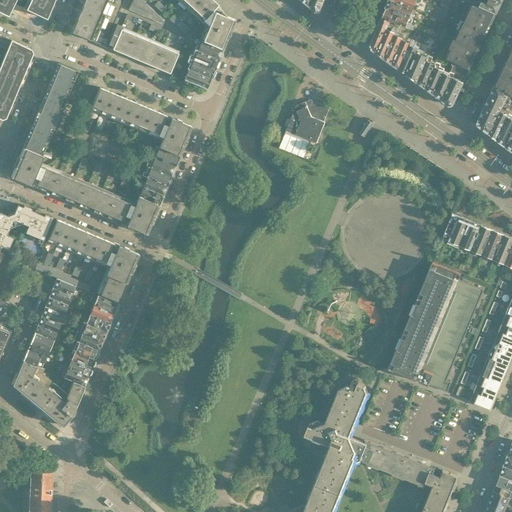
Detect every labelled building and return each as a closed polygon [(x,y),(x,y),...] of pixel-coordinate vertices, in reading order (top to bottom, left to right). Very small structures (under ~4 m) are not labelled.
[(0,0),(0,12),(8,16),(15,0),(0,0)] [(47,19),(54,1),(50,0),(29,0),(26,9),(47,19)] [(94,42),(111,0),(83,0),(81,5),(82,5),(80,10),(79,9),(76,18),(77,18),(71,31),(71,32),(72,32),(72,33),(94,42)] [(163,20),(140,0),(133,0),(132,2),(128,10),(161,23),(163,20)] [(180,0),(206,23),(199,40),(222,50),(235,20),(214,11),(214,12),(213,10),(218,5),(212,0),(180,0)] [(320,10),(324,0),(311,0),(309,5),(317,11),(320,10)] [(417,10),(392,0),(388,0),(386,8),(413,19),(415,15),(417,10)] [(420,1),(417,0),(392,0),(417,10),(418,5),(420,1)] [(495,15),(502,2),(498,0),(489,0),(488,4),(483,1),(479,8),(495,15)] [(165,8),(157,1),(154,5),(161,12),(165,8)] [(483,41),(495,15),(479,8),(474,5),(462,30),(483,41)] [(413,19),(386,8),(382,17),(391,21),(405,27),(408,22),(411,23),(413,19)] [(188,29),(180,22),(172,15),(169,19),(184,33),(188,29)] [(377,52),(387,28),(388,29),(391,21),(382,17),(371,45),(372,49),(377,52)] [(158,33),(160,28),(150,24),(148,29),(158,33)] [(178,53),(163,47),(120,29),(120,30),(115,28),(108,44),(113,46),(112,49),(169,73),(178,53)] [(385,58),(397,29),(394,28),(392,31),(388,29),(387,28),(377,52),(385,58)] [(393,64),(402,40),(403,38),(399,36),(401,31),(397,29),(385,58),(393,64)] [(470,67),(483,41),(462,30),(449,57),(454,59),(470,67)] [(6,50),(10,39),(0,34),(0,46),(1,47),(6,50)] [(400,69),(413,40),(409,38),(407,42),(402,40),(393,64),(400,69)] [(5,117),(30,58),(32,53),(31,49),(10,39),(6,50),(0,63),(0,118),(1,119),(5,117)] [(222,50),(199,40),(196,39),(194,43),(199,45),(197,50),(218,59),(222,50)] [(408,75),(419,50),(420,49),(415,47),(417,42),(413,40),(400,69),(408,75)] [(511,49),(500,74),(511,82),(511,49)] [(214,69),(218,59),(197,50),(195,56),(190,54),(188,58),(214,69)] [(418,82),(429,55),(425,54),(425,53),(419,50),(408,75),(418,82)] [(426,88),(435,65),(431,63),(433,57),(429,55),(418,82),(426,88)] [(214,69),(188,58),(186,62),(189,63),(187,68),(188,69),(211,78),(211,76),(213,75),(215,72),(214,70),(214,69)] [(464,81),(470,67),(454,59),(451,65),(452,66),(450,69),(455,71),(453,76),(464,81)] [(435,94),(445,70),(439,68),(441,63),(437,62),(435,65),(426,88),(435,94)] [(73,81),(77,72),(58,63),(54,73),(73,81)] [(206,89),(211,78),(188,69),(184,79),(206,89)] [(443,100),(453,76),(455,71),(450,69),(449,72),(445,70),(435,94),(443,100)] [(66,98),(73,81),(54,73),(47,90),(66,98)] [(511,82),(500,74),(495,85),(509,93),(511,94),(511,82)] [(453,103),(464,81),(453,76),(443,100),(449,104),(453,103)] [(503,105),(509,93),(495,85),(489,97),(503,105)] [(91,108),(99,89),(94,87),(85,109),(90,111),(91,108)] [(181,122),(181,121),(177,119),(176,120),(99,87),(99,89),(91,108),(158,136),(158,135),(163,137),(158,147),(155,145),(155,146),(156,146),(179,156),(183,145),(180,143),(183,135),(187,136),(191,126),(181,122)] [(59,116),(66,98),(47,90),(39,107),(59,116)] [(496,138),(511,104),(511,94),(509,93),(503,105),(497,117),(489,133),(496,138)] [(497,117),(503,105),(489,97),(484,108),(497,117)] [(324,121),(330,107),(310,99),(296,106),(288,124),(293,126),(295,130),(297,131),(296,134),(317,143),(325,122),(324,121)] [(505,145),(511,130),(511,104),(496,138),(505,145)] [(56,130),(61,117),(59,116),(39,107),(33,121),(53,129),(56,130)] [(489,133),(497,117),(484,108),(477,121),(478,125),(489,133)] [(364,137),(374,123),(368,119),(359,133),(364,137)] [(46,146),(53,129),(33,121),(26,138),(46,146)] [(42,156),(46,146),(26,138),(22,147),(42,156)] [(137,164),(145,145),(138,143),(130,161),(137,164)] [(175,166),(179,156),(156,146),(153,152),(151,151),(149,155),(154,157),(175,166)] [(78,205),(86,185),(44,167),(43,168),(39,166),(43,156),(42,156),(22,147),(18,158),(22,159),(18,168),(15,166),(10,177),(21,181),(20,182),(25,184),(25,183),(78,205)] [(171,176),(175,166),(154,157),(152,163),(147,161),(145,165),(147,166),(171,176)] [(127,187),(135,168),(128,165),(120,184),(127,187)] [(167,185),(171,176),(147,166),(145,171),(143,171),(141,175),(146,177),(167,185)] [(163,195),(167,185),(146,177),(144,182),(139,180),(137,184),(163,195)] [(163,195),(137,184),(136,188),(141,190),(138,196),(159,204),(163,195)] [(130,203),(100,190),(86,185),(78,205),(131,228),(135,230),(136,229),(146,234),(151,224),(147,222),(150,214),(154,215),(159,204),(138,196),(134,206),(130,204),(130,203)] [(43,240),(52,217),(44,214),(44,216),(40,214),(41,212),(39,210),(37,209),(35,210),(34,212),(30,210),(31,208),(23,205),(23,207),(17,205),(14,213),(11,214),(13,220),(14,220),(28,225),(25,232),(43,240)] [(13,237),(6,234),(12,221),(13,220),(11,214),(7,216),(0,212),(0,248),(1,246),(8,249),(13,237)] [(460,245),(470,220),(453,213),(443,238),(460,245)] [(118,302),(130,273),(131,273),(127,271),(130,263),(134,264),(139,254),(128,249),(128,248),(124,246),(123,247),(56,219),(47,239),(105,264),(105,263),(110,264),(98,293),(118,302)] [(471,250),(472,249),(482,225),(470,220),(460,245),(471,250)] [(483,254),(493,230),(482,225),(472,249),(483,254)] [(494,258),(505,234),(493,230),(483,254),(491,256),(494,258)] [(505,263),(511,247),(511,237),(505,234),(494,258),(505,263)] [(48,264),(52,255),(48,253),(44,262),(48,264)] [(60,269),(64,260),(59,258),(55,267),(60,269)] [(484,290),(459,279),(455,278),(456,275),(457,273),(460,275),(461,274),(432,262),(389,368),(447,392),(447,391),(451,381),(447,379),(484,290)] [(90,286),(38,264),(37,264),(35,268),(88,291),(90,286)] [(77,276),(81,267),(76,265),(72,274),(77,276)] [(88,281),(92,272),(88,270),(84,279),(88,281)] [(71,295),(75,285),(56,278),(52,287),(71,295)] [(67,304),(71,295),(52,287),(48,297),(67,304)] [(114,313),(118,303),(97,295),(93,305),(114,313)] [(63,313),(67,304),(48,297),(45,305),(63,313)] [(59,322),(63,313),(45,305),(41,314),(59,322)] [(110,322),(114,313),(93,305),(90,314),(110,322)] [(511,325),(511,315),(506,313),(502,322),(511,325)] [(56,332),(59,322),(41,314),(37,324),(56,332)] [(106,331),(110,322),(90,314),(87,320),(84,319),(83,322),(106,331)] [(106,331),(83,322),(81,327),(79,326),(77,330),(103,340),(106,331)] [(511,336),(511,325),(502,322),(499,331),(511,336)] [(52,339),(56,332),(37,324),(34,332),(52,339)] [(0,356),(11,330),(0,325),(0,356)] [(103,340),(77,330),(73,339),(79,342),(99,350),(103,340)] [(511,346),(511,336),(499,331),(495,339),(511,346)] [(48,351),(52,339),(34,332),(29,343),(48,351)] [(511,356),(511,346),(495,339),(491,348),(511,356)] [(95,359),(99,350),(79,342),(75,351),(95,359)] [(48,351),(29,343),(27,349),(45,356),(48,351)] [(509,366),(511,358),(511,356),(491,348),(488,357),(509,366)] [(41,367),(45,356),(27,349),(22,360),(41,367)] [(91,368),(95,359),(75,351),(71,360),(91,368)] [(505,374),(509,366),(488,357),(484,366),(505,374)] [(30,398),(47,378),(42,373),(44,369),(41,367),(22,360),(12,384),(30,398)] [(88,377),(91,368),(71,360),(67,368),(88,377)] [(502,383),(505,374),(484,366),(481,374),(502,383)] [(84,385),(88,377),(67,368),(64,377),(72,381),(84,385)] [(498,392),(502,383),(481,374),(477,383),(498,392)] [(66,397),(67,394),(47,378),(30,398),(52,417),(68,399),(66,397)] [(442,511),(444,509),(446,508),(448,502),(447,501),(449,496),(451,495),(454,489),(452,488),(454,483),(456,482),(459,476),(443,470),(440,476),(434,473),(436,468),(365,439),(364,442),(350,436),(368,392),(365,386),(358,383),(359,381),(358,379),(355,378),(353,379),(350,386),(347,385),(338,389),(325,422),(313,427),(309,425),(304,436),(330,446),(320,469),(322,470),(318,477),(317,477),(312,489),(313,490),(312,494),(310,498),(309,497),(304,509),(305,510),(304,511),(302,511),(302,510),(297,511),(442,511)] [(68,424),(84,385),(72,381),(67,394),(66,397),(68,399),(52,417),(62,426),(65,422),(68,424)] [(495,401),(498,392),(477,383),(473,392),(495,401)] [(461,397),(465,388),(459,386),(456,395),(461,397)] [(491,409),(495,401),(473,392),(470,401),(491,409)] [(511,469),(504,466),(500,475),(511,479),(511,469)] [(50,511),(52,470),(30,469),(28,511),(50,511)] [(511,479),(500,475),(496,484),(511,490),(511,479)] [(503,511),(510,497),(511,491),(511,490),(496,484),(485,511),(503,511)]
